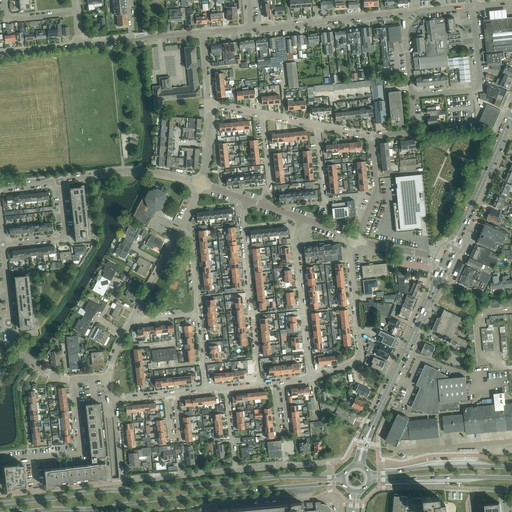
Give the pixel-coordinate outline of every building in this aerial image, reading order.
[(87,0),(88,5),(89,11),(95,10),(95,7),(103,7),(103,4),(102,0),(87,0)] [(118,26),(128,25),(127,14),(125,0),(112,0),(114,15),(117,15),(118,26)] [(227,7),(227,20),(237,20),(236,8),(237,8),(237,9),(240,8),(239,0),(236,0),(237,3),(234,3),(234,7),(231,7),(231,4),(227,4),(227,7)] [(20,5),(20,10),(20,12),(23,12),(23,10),(31,9),(30,4),(20,5)] [(269,4),(262,4),(262,12),(263,12),(264,17),(270,16),(269,4)] [(274,11),(275,12),(275,16),(284,15),(284,7),(275,8),(275,6),(271,6),(272,11),(274,11)] [(178,13),(170,13),(170,21),(177,20),(177,21),(182,21),(182,17),(185,17),(184,8),(181,8),(181,9),(178,9),(178,13)] [(491,19),(508,18),(507,10),(490,12),(491,19)] [(446,18),(447,25),(448,34),(449,45),(460,44),(459,32),(455,33),(455,28),(457,27),(456,25),(454,25),(453,17),(446,18)] [(483,20),(486,51),(486,52),(484,52),(483,54),(484,62),(485,62),(485,61),(487,61),(487,66),(491,66),(501,64),(501,57),(504,56),(504,53),(511,51),(511,17),(508,18),(491,19),(483,20)] [(426,51),(427,57),(413,58),(414,70),(448,66),(447,54),(448,54),(445,34),(448,34),(447,25),(444,25),(444,19),(423,21),(425,42),(426,51)] [(48,38),(58,37),(58,29),(51,29),(51,28),(50,25),(47,26),(48,30),(48,38)] [(395,42),(401,41),(400,25),(393,25),(393,27),(395,42)] [(395,42),(393,27),(386,27),(386,35),(387,35),(388,42),(395,42)] [(34,34),(28,35),(27,32),(27,28),(23,28),(23,32),(24,32),(24,36),(25,36),(26,40),(35,40),(34,34)] [(380,36),(382,60),(383,65),(383,67),(388,66),(384,28),(379,28),(380,36)] [(352,29),(347,30),(348,38),(348,44),(352,44),(352,51),(355,50),(352,29)] [(37,39),(46,38),(45,30),(36,31),(37,39)] [(345,30),(335,31),(337,48),(343,48),(346,47),(345,30)] [(324,43),(325,45),(325,47),(324,47),(325,54),(328,54),(326,32),(320,33),(321,43),(324,43)] [(305,35),(306,44),(308,44),(310,46),(312,47),(314,47),(315,46),(316,44),(315,42),(319,41),(318,33),(307,34),(308,35),(305,35)] [(284,51),(283,60),(297,59),(296,55),(292,55),(292,48),(293,48),(293,46),(296,45),(297,50),(299,49),(299,46),(297,47),(296,35),(282,37),(284,51)] [(306,44),(305,35),(302,35),(296,35),(297,47),(299,46),(299,49),(301,49),(301,45),(306,44)] [(412,52),(413,58),(427,57),(426,51),(425,51),(423,37),(421,37),(421,35),(417,36),(417,38),(413,38),(415,52),(412,52)] [(282,37),(274,38),(275,48),(276,57),(270,57),(270,61),(257,62),(258,68),(280,66),(280,61),(283,61),(283,60),(284,51),(282,37)] [(234,42),(223,43),(225,65),(234,64),(233,53),(232,53),(232,52),(236,51),(234,42)] [(197,67),(201,66),(200,59),(196,60),(195,47),(184,48),(186,68),(188,68),(189,86),(171,88),(170,77),(160,78),(160,86),(152,87),(154,109),(163,108),(162,100),(200,96),(199,86),(198,86),(196,67),(197,67)] [(460,82),(470,82),(468,57),(448,58),(449,69),(459,68),(460,82)] [(296,62),(286,63),(289,88),(298,87),(296,62)] [(501,76),(499,79),(510,84),(511,80),(511,67),(506,65),(506,66),(504,65),(504,64),(501,64),(491,66),(492,69),(502,69),(505,71),(503,74),(504,74),(503,77),(501,76)] [(496,84),(500,85),(508,89),(510,84),(499,79),(496,77),(495,79),(498,81),(496,84)] [(333,85),(333,90),(371,86),(370,80),(333,85)] [(509,92),(501,89),(487,82),(487,89),(488,89),(507,98),(509,92)] [(486,93),(482,94),(480,94),(481,99),(482,99),(502,108),(507,98),(488,89),(487,89),(487,91),(486,91),(486,93)] [(403,125),(400,91),(388,92),(391,126),(403,125)] [(376,123),(386,122),(384,101),(374,102),(376,123)] [(479,123),(493,130),(501,111),(487,105),(479,123)] [(430,113),(430,116),(442,115),(442,114),(442,112),(441,111),(440,111),(440,109),(435,110),(435,106),(426,107),(427,113),(430,113)] [(437,125),(436,119),(438,119),(438,115),(442,115),(430,116),(430,119),(427,119),(428,126),(431,125),(432,130),(440,129),(439,124),(437,125)] [(175,122),(178,123),(179,117),(162,116),(161,126),(173,127),(174,120),(176,120),(175,122)] [(188,128),(201,129),(201,119),(189,118),(188,128)] [(173,127),(161,126),(160,136),(173,137),(173,127)] [(188,128),(183,128),(182,131),(188,131),(187,138),(192,139),(193,134),(196,134),(195,139),(200,139),(201,129),(188,128)] [(173,137),(160,136),(160,146),(172,147),(173,137)] [(159,156),(171,157),(172,147),(160,146),(159,156)] [(187,151),(186,158),(191,158),(191,155),(194,155),(194,159),(199,159),(199,149),(181,148),(181,151),(187,151)] [(158,166),(175,168),(176,162),(176,157),(173,157),(173,161),(171,161),(171,157),(159,156),(158,166)] [(186,158),(186,168),(198,169),(199,159),(194,159),(194,164),(190,163),(191,158),(186,158)] [(394,203),(393,203),(395,221),(400,220),(401,224),(399,224),(400,229),(401,229),(401,230),(415,228),(415,231),(417,231),(420,231),(420,230),(421,230),(422,230),(421,217),(425,216),(426,216),(422,175),(396,177),(397,184),(396,184),(397,188),(398,203),(394,203)] [(504,183),(502,188),(511,192),(511,184),(511,186),(504,183)] [(89,228),(84,187),(84,185),(82,186),(82,188),(70,189),(76,241),(89,240),(88,228),(89,228)] [(148,225),(156,211),(164,208),(169,200),(166,192),(158,187),(150,190),(146,198),(144,197),(134,217),(148,225)] [(499,193),(505,195),(504,196),(508,198),(510,195),(508,194),(509,191),(511,192),(502,188),(499,193)] [(13,203),(12,196),(6,197),(6,198),(2,198),(4,208),(7,208),(7,204),(13,203)] [(496,201),(509,207),(510,205),(505,202),(506,199),(506,198),(508,198),(504,196),(503,198),(498,196),(496,201)] [(347,203),(348,217),(356,216),(354,200),(347,201),(346,201),(346,202),(347,203)] [(505,206),(505,205),(509,207),(496,201),(493,206),(501,210),(503,206),(505,206)] [(346,202),(331,204),(333,218),(348,217),(347,203),(346,202)] [(490,214),(499,218),(501,219),(501,217),(499,216),(501,213),(492,209),(490,214)] [(499,222),(501,219),(499,218),(490,214),(487,219),(500,225),(501,223),(499,222)] [(480,234),(503,245),(508,233),(486,223),(480,234)] [(140,230),(131,225),(126,234),(127,235),(125,240),(127,241),(132,244),(134,239),(135,239),(140,230)] [(160,248),(163,242),(156,238),(157,235),(151,231),(149,234),(151,236),(146,245),(152,248),(154,245),(160,248)] [(503,245),(480,234),(477,243),(495,251),(499,243),(503,245)] [(127,241),(125,240),(122,244),(121,243),(115,253),(125,258),(130,249),(126,246),(128,244),(126,243),(127,241)] [(318,256),(319,263),(325,262),(323,245),(323,243),(317,244),(317,246),(318,256)] [(330,245),(331,261),(342,260),(341,253),(340,244),(337,244),(336,244),(330,245)] [(494,269),(500,256),(475,244),(470,256),(476,259),(475,260),(494,269)] [(282,254),(289,253),(288,248),(284,248),(284,245),(278,246),(278,249),(281,248),(282,254)] [(323,245),(325,262),(331,261),(330,245),(323,245)] [(86,249),(86,246),(74,247),(75,254),(72,255),(73,261),(79,260),(78,255),(84,254),(83,249),(86,249)] [(318,256),(317,246),(310,247),(312,263),(319,263),(318,256)] [(304,247),(306,264),(312,263),(310,247),(304,247)] [(69,262),(72,262),(71,252),(60,253),(61,260),(69,259),(69,262)] [(145,276),(152,264),(139,257),(136,264),(140,266),(137,272),(145,276)] [(470,258),(467,263),(474,266),(473,267),(491,275),(494,269),(477,261),(475,260),(470,258)] [(103,277),(105,278),(106,276),(108,277),(109,274),(113,276),(118,267),(109,262),(103,271),(105,272),(103,277)] [(363,278),(387,275),(387,276),(388,276),(387,263),(369,265),(361,266),(363,278)] [(474,279),(487,283),(491,275),(477,269),(477,271),(476,270),(476,269),(464,264),(460,273),(474,279)] [(485,289),(487,283),(474,279),(460,273),(457,282),(470,287),(485,289)] [(33,316),(29,274),(26,274),(27,276),(15,277),(21,329),(33,328),(32,316),(33,316)] [(404,282),(405,278),(406,278),(406,275),(404,275),(402,275),(398,275),(398,277),(397,277),(399,291),(415,297),(420,285),(413,282),(412,285),(404,282)] [(104,280),(105,278),(103,277),(100,281),(99,280),(93,290),(103,295),(108,285),(104,283),(105,281),(104,280)] [(133,300),(139,289),(135,286),(137,284),(130,280),(128,283),(132,285),(126,296),(133,300)] [(363,281),(364,285),(363,285),(363,286),(364,286),(364,287),(364,288),(364,295),(372,294),(371,286),(377,286),(377,285),(380,285),(379,281),(377,281),(377,280),(363,281)] [(286,299),(294,298),(293,292),(290,292),(290,289),(284,290),(285,293),(286,292),(286,299)] [(402,306),(404,307),(411,310),(415,298),(399,291),(397,295),(394,296),(384,297),(384,302),(394,302),(394,303),(402,306)] [(460,301),(462,297),(448,291),(444,301),(459,307),(461,302),(460,301)] [(294,298),(286,299),(287,305),(286,305),(286,309),(292,309),(291,304),(294,304),(294,298)] [(372,311),(372,310),(377,310),(377,308),(376,302),(373,303),(373,299),(368,300),(368,302),(363,303),(364,312),(372,311)] [(90,301),(85,310),(83,310),(81,314),(86,317),(87,315),(89,316),(90,313),(94,315),(99,306),(90,301)] [(118,320),(124,309),(121,307),(123,304),(116,301),(115,304),(117,305),(111,316),(114,317),(114,318),(115,318),(118,320)] [(384,303),(377,303),(378,312),(379,313),(378,316),(377,320),(387,324),(390,318),(395,305),(392,304),(384,303)] [(404,307),(402,306),(400,311),(398,316),(403,318),(403,316),(407,318),(411,310),(404,307)] [(435,331),(441,334),(452,338),(458,341),(459,337),(457,336),(458,335),(455,333),(462,317),(444,310),(439,323),(438,322),(437,323),(435,328),(436,329),(435,331)] [(289,323),(296,322),(296,316),(292,316),(292,312),(286,312),(287,317),(288,317),(289,323)] [(86,317),(81,314),(84,316),(81,320),(80,320),(74,329),(84,334),(89,325),(85,322),(87,320),(85,319),(86,317)] [(262,315),(263,318),(263,319),(260,319),(260,325),(270,324),(269,322),(267,322),(267,318),(271,318),(270,314),(262,315)] [(390,318),(387,324),(397,329),(400,322),(393,319),(390,318)] [(296,322),(289,323),(290,329),(287,329),(288,333),(294,332),(293,329),(297,328),(296,322)] [(218,333),(218,330),(217,324),(208,325),(209,331),(214,330),(214,333),(218,333)] [(385,326),(383,330),(395,335),(397,329),(387,324),(386,327),(385,326)] [(98,328),(92,339),(95,340),(104,345),(108,335),(104,333),(104,332),(104,331),(105,328),(100,325),(98,328)] [(141,337),(140,335),(144,335),(143,328),(137,328),(137,331),(132,332),(133,338),(141,337)] [(375,333),(376,333),(381,336),(378,340),(378,341),(379,341),(392,347),(392,348),(393,348),(393,347),(395,343),(397,339),(397,338),(378,329),(377,329),(377,330),(376,333),(375,333)] [(289,344),(291,344),(298,343),(298,337),(295,337),(294,334),(288,335),(289,344)] [(439,338),(450,343),(456,345),(456,343),(467,348),(466,340),(459,337),(458,341),(452,338),(441,334),(439,338)] [(69,353),(77,352),(79,352),(78,336),(67,337),(68,348),(73,348),(73,350),(68,351),(69,353)] [(376,348),(388,354),(391,349),(381,344),(379,347),(378,346),(377,345),(376,348)] [(373,347),(369,345),(367,347),(374,351),(375,350),(375,351),(376,350),(377,351),(376,354),(386,359),(388,354),(376,348),(373,347)] [(423,354),(432,358),(436,349),(427,345),(423,354)] [(60,365),(59,351),(58,347),(51,348),(47,353),(51,355),(52,365),(60,365)] [(102,356),(103,356),(103,351),(91,353),(92,365),(103,364),(102,356)] [(78,357),(77,352),(69,353),(70,369),(81,368),(80,357),(78,357)] [(210,359),(215,358),(215,362),(221,361),(221,358),(219,358),(218,352),(210,353),(210,359)] [(324,357),(318,357),(318,355),(314,356),(314,362),(318,362),(319,365),(325,364),(324,357)] [(371,362),(372,363),(371,366),(381,371),(385,362),(373,357),(371,362)] [(276,375),(275,366),(268,367),(266,368),(266,373),(269,373),(269,375),(276,375)] [(467,402),(467,399),(465,377),(452,378),(426,366),(418,384),(423,386),(413,407),(428,413),(438,412),(438,410),(458,408),(457,404),(459,404),(458,400),(462,400),(462,403),(467,402)] [(238,372),(239,379),(245,378),(244,375),(248,374),(247,370),(238,372)] [(185,375),(185,376),(185,383),(191,383),(191,379),(195,379),(195,372),(190,373),(190,372),(188,372),(188,374),(185,375)] [(221,381),(220,374),(214,374),(214,372),(210,373),(211,378),(214,378),(215,381),(221,381)] [(144,379),(137,379),(137,385),(141,385),(141,388),(145,388),(144,379)] [(59,394),(66,393),(65,387),(63,388),(63,385),(54,386),(55,391),(58,391),(59,394)] [(359,385),(355,392),(359,394),(359,395),(362,396),(363,395),(366,397),(370,390),(359,385)] [(511,429),(511,403),(505,404),(504,393),(494,394),(495,405),(482,406),(482,401),(479,401),(480,406),(463,408),(464,414),(443,416),(444,433),(466,430),(466,434),(511,429)] [(350,408),(356,410),(359,412),(361,409),(364,403),(350,397),(349,400),(352,401),(350,408)] [(334,415),(341,417),(340,419),(352,425),(355,419),(354,418),(356,414),(339,407),(340,406),(335,403),(334,405),(337,407),(319,402),(321,410),(325,409),(335,412),(334,415)] [(100,403),(87,405),(93,457),(91,457),(92,462),(105,461),(104,456),(105,456),(100,403)] [(386,441),(387,442),(397,446),(399,441),(439,437),(437,418),(411,421),(411,419),(409,419),(409,418),(408,418),(408,417),(404,415),(404,416),(398,414),(386,441)] [(222,432),(216,432),(216,438),(213,438),(214,441),(220,441),(220,438),(223,437),(222,432)] [(252,443),(255,442),(254,436),(242,438),(243,444),(248,443),(248,447),(241,448),(242,459),(245,459),(247,459),(249,458),(248,453),(253,452),(252,443)] [(305,452),(309,452),(308,448),(309,448),(309,445),(313,445),(312,437),(306,438),(307,443),(299,443),(300,453),(302,455),(304,455),(305,452)] [(269,458),(282,457),(280,441),(267,442),(269,458)] [(217,458),(224,457),(223,445),(220,445),(220,442),(214,443),(214,446),(215,446),(217,458)] [(163,446),(159,447),(159,452),(163,451),(164,460),(176,459),(176,453),(179,452),(178,446),(175,446),(170,446),(167,447),(167,446),(163,446)] [(185,447),(185,452),(187,465),(194,464),(193,451),(192,451),(191,446),(185,447)] [(134,453),(129,454),(130,466),(139,465),(139,457),(142,456),(151,455),(151,447),(141,448),(141,450),(134,450),(134,453)] [(105,463),(45,470),(47,486),(107,480),(105,463)] [(5,466),(6,477),(7,489),(21,487),(21,486),(27,485),(24,465),(19,466),(19,465),(13,465),(5,466)] [(438,496),(421,498),(394,496),(392,511),(442,511),(443,508),(444,508),(444,503),(438,503),(438,496)] [(320,511),(330,511),(331,511),(330,511),(330,510),(330,509),(329,509),(329,508),(328,507),(327,506),(326,506),(325,505),(324,505),(323,505),(322,505),(321,505),(320,501),(306,503),(307,508),(315,507),(316,510),(321,509),(320,511)] [(216,511),(302,511),(301,503),(288,504),(216,510),(216,511)] [(499,511),(499,503),(488,504),(488,511),(499,511)]
